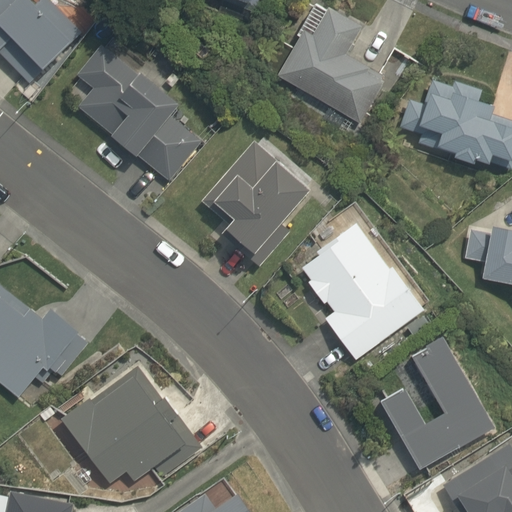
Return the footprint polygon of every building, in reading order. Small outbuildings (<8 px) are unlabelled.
[(0,0),(0,51),(31,82),(83,31),(51,0),(41,0),(38,3),(34,0),(0,0)] [(279,73),(361,121),(385,80),(381,78),(384,72),(347,52),(363,25),(331,7),(329,11),(314,3),(297,32),(301,34),(279,73)] [(139,75),(102,44),(78,74),(94,88),(79,106),(114,134),(113,135),(138,156),(139,155),(170,180),(202,140),(170,115),(180,102),(142,71),(139,75)] [(410,98),(401,125),(422,131),(418,141),(455,154),(454,155),(476,162),(477,158),(490,162),(494,151),(511,156),(511,118),(493,113),(496,106),(478,100),(482,89),(455,80),(453,84),(433,78),(425,103),(410,98)] [(327,105),(320,117),(344,132),(351,119),(327,105)] [(260,266),(291,231),(285,226),(312,195),(308,191),(311,189),(255,140),(202,200),(230,225),(222,234),(260,266)] [(390,268),(357,222),(316,251),(319,255),(302,268),(311,280),(309,281),(325,303),(328,301),(335,311),(326,318),(356,359),(425,310),(393,266),(390,268)] [(470,228),(465,257),(486,260),(483,277),(511,281),(511,225),(493,222),(492,231),(470,228)] [(30,307),(0,282),(0,379),(19,395),(35,375),(44,381),(54,368),(62,374),(89,341),(77,333),(80,329),(51,306),(43,316),(31,306),(30,307)] [(495,425),(443,336),(412,354),(444,411),(426,422),(405,386),(381,400),(420,468),(495,425)] [(163,396),(139,364),(122,377),(125,381),(96,402),(91,395),(62,417),(110,482),(127,470),(135,480),(154,465),(162,476),(203,446),(165,394),(163,396)] [(511,511),(511,446),(509,441),(442,484),(460,511),(511,511)] [(254,511),(239,490),(216,506),(206,492),(177,511),(254,511)] [(77,511),(79,505),(12,492),(8,511),(77,511)]
